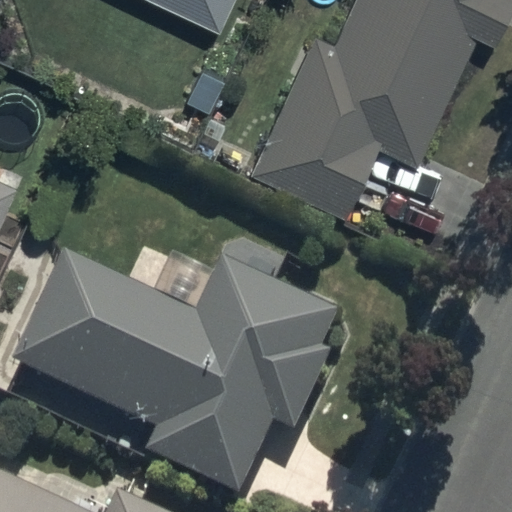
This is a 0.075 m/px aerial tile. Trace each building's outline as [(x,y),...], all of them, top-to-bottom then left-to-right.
[(182,0),(221,19),(229,0),(182,0)] [(511,0),(351,0),(338,34),(312,23),(278,105),(248,93),(223,153),(354,206),(382,137),(426,155),(479,25),(500,34),(511,2),(511,0)] [(0,216),(20,174),(0,165),(0,216)] [(147,455),(238,501),(279,426),(292,433),(335,355),(322,348),(340,316),(227,261),(199,317),(65,254),(15,365),(53,383),(158,434),(147,455)] [(107,511),(79,511),(0,474),(0,511),(156,511),(116,493),(107,511)]
